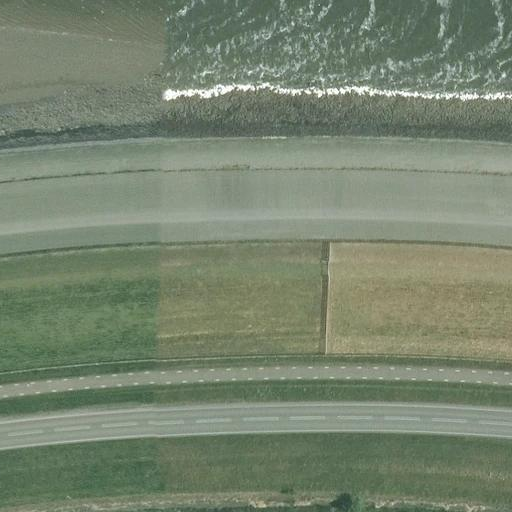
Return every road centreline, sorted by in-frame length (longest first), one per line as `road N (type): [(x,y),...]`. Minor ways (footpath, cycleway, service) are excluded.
road 1 (unclassified): [(0,393),(227,374),(511,384)]
road 2 (trunk): [(511,421),(293,415),(0,435)]
